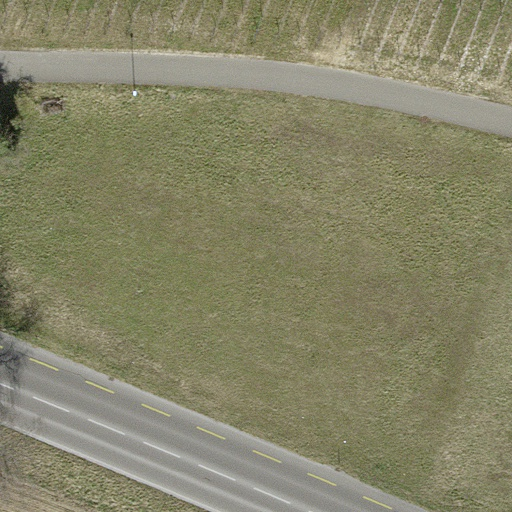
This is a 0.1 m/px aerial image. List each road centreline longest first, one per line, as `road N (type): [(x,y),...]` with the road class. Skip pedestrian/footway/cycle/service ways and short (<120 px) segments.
road 1 (residential): [(0,65),(268,76),(511,117)]
road 2 (primary): [(0,391),(292,511)]
